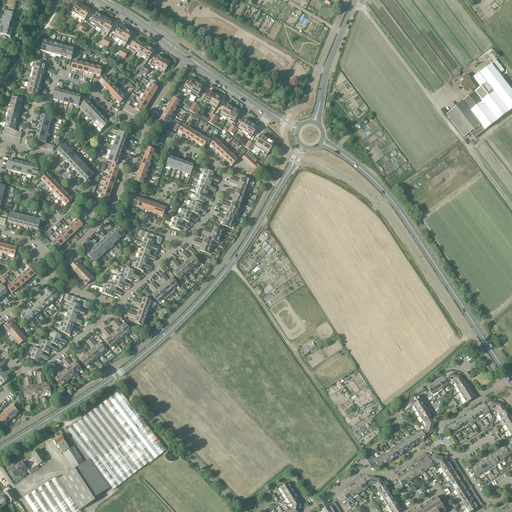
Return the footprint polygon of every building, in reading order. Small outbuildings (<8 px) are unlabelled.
[(79,15),(84,7),(83,6),(84,6),(81,4),(81,5),(78,3),(72,13),(74,15),(75,13),(79,15)] [(85,8),(84,7),(79,15),(82,18),(81,19),(84,21),(90,11),(87,9),(88,8),(85,7),(85,8)] [(3,19),(14,22),(15,18),(17,19),(18,13),(12,12),(12,13),(4,11),(3,19)] [(93,23),(97,25),(102,17),(101,16),(99,14),(99,15),(96,13),(90,23),(92,25),(93,23)] [(102,17),(97,25),(100,27),(99,29),(102,30),(108,20),(107,20),(108,19),(105,18),(102,17)] [(1,27),(12,29),(14,22),(3,19),(1,27)] [(102,30),(101,32),(104,34),(105,33),(108,34),(114,24),(111,22),(112,22),(109,20),(109,21),(108,20),(102,30)] [(120,40),(126,30),(125,29),(126,29),(123,27),(123,28),(120,26),(113,38),(115,40),(116,38),(120,40)] [(10,37),(12,29),(1,27),(0,29),(0,34),(3,35),(3,37),(5,37),(5,36),(10,37)] [(126,30),(120,40),(123,42),(122,44),(125,45),(132,34),(129,32),(130,31),(127,30),(126,30)] [(135,53),(136,52),(142,43),(141,43),(141,42),(139,40),(138,41),(136,39),(130,50),(135,53)] [(46,52),(49,42),(43,41),(41,51),(46,52)] [(142,55),(148,47),(147,46),(145,44),(145,45),(142,43),(136,52),(140,54),(139,55),(142,57),(143,55),(142,55)] [(149,47),(148,47),(142,55),(143,55),(146,57),(145,59),(148,61),(154,50),(151,49),(152,48),(149,47)] [(155,66),(158,68),(164,60),(163,59),(163,58),(161,57),(160,57),(158,56),(151,66),(154,67),(155,66)] [(164,60),(158,68),(162,70),(161,72),(164,73),(170,63),(167,62),(168,61),(165,59),(165,60),(164,60)] [(39,64),(38,63),(33,62),(32,67),(34,68),(45,71),(46,65),(40,64),(40,63),(39,63),(39,64)] [(455,108),(446,115),(463,137),(469,133),(474,139),(509,112),(511,109),(511,91),(499,75),(491,64),(479,73),(486,83),(475,92),(455,107),(455,108)] [(478,73),(473,77),(480,86),(486,82),(478,73)] [(98,81),(99,82),(103,86),(109,80),(104,76),(98,81)] [(187,90),(191,92),(197,82),(196,82),(194,80),(193,80),(190,78),(183,89),(187,91),(187,90)] [(103,86),(107,90),(113,85),(109,80),(103,86)] [(29,88),(39,91),(41,86),(30,83),(28,82),(27,87),(29,88)] [(197,83),(197,82),(191,92),(194,94),(193,95),(197,97),(203,86),(200,85),(201,84),(198,82),(197,83)] [(158,88),(156,87),(151,84),(148,89),(155,93),(158,88)] [(107,90),(111,95),(117,89),(113,85),(107,90)] [(38,96),(39,91),(29,88),(28,93),(38,96)] [(111,95),(115,99),(121,93),(117,89),(111,95)] [(145,94),(151,98),(155,93),(148,89),(145,94)] [(210,104),(215,95),(215,94),(212,92),(212,93),(209,91),(202,101),(205,103),(206,102),(210,104)] [(125,98),(121,93),(115,99),(119,103),(125,98)] [(148,103),(151,98),(145,94),(141,99),(148,103)] [(216,95),(215,95),(210,104),(213,106),(212,107),(215,109),(222,99),(219,97),(219,96),(216,95)] [(180,102),(177,100),(174,97),(170,103),(177,107),(180,102)] [(148,103),(141,99),(138,104),(145,108),(148,103)] [(91,105),(87,101),(84,103),(79,108),(83,112),(91,105)] [(167,108),(174,112),(177,107),(170,103),(167,108)] [(137,110),(139,112),(142,114),(145,108),(138,104),(135,109),(137,110)] [(224,115),(228,117),(233,108),(232,108),(233,107),(230,105),(230,106),(227,104),(220,115),(223,117),(224,115)] [(94,108),(91,105),(83,112),(87,116),(94,108)] [(98,112),(94,108),(87,116),(90,119),(98,112)] [(164,113),(171,117),(174,112),(167,108),(164,113)] [(233,108),(228,117),(231,119),(230,121),(233,123),(240,112),(237,110),(234,108),(233,108)] [(102,116),(98,112),(90,119),(94,123),(102,116)] [(164,113),(161,118),(168,122),(171,117),(164,113)] [(94,123),(98,127),(105,120),(102,116),(94,123)] [(158,123),(165,128),(168,122),(161,118),(158,123)] [(245,132),(251,123),(250,122),(247,120),(247,121),(244,119),(238,130),(241,132),(242,130),(245,132)] [(109,124),(105,120),(98,127),(101,131),(109,124)] [(251,123),(245,132),(249,134),(248,136),(251,138),(257,127),(254,125),(254,124),(252,123),(251,123)] [(178,131),(183,134),(187,127),(182,124),(178,131)] [(188,138),(192,131),(187,127),(183,134),(188,138)] [(117,136),(126,140),(128,135),(118,131),(117,136)] [(188,138),(193,141),(198,134),(192,131),(188,138)] [(193,141),(199,144),(203,137),(198,134),(193,141)] [(259,146),(262,148),(268,139),(267,139),(267,138),(265,136),(264,137),(261,135),(255,146),(258,148),(259,146)] [(115,141),(125,144),(126,140),(117,136),(115,141)] [(203,137),(199,144),(204,147),(208,140),(203,137)] [(215,149),(220,143),(216,139),(210,145),(215,149)] [(269,139),(268,139),(262,148),(261,151),(264,153),(263,154),(266,156),(274,143),(271,141),(269,139)] [(123,149),(125,144),(115,141),(113,146),(123,149)] [(219,153),(224,147),(220,143),(215,149),(219,153)] [(57,151),(61,155),(68,148),(65,144),(57,151)] [(123,149),(113,146),(111,151),(121,154),(123,149)] [(153,156),(155,150),(147,147),(145,153),(153,156)] [(223,157),(229,152),(224,147),(219,153),(223,157)] [(64,159),(72,152),(68,148),(61,155),(64,159)] [(228,162),(233,156),(235,154),(230,150),(229,152),(223,157),(228,162)] [(110,156),(119,159),(121,154),(111,151),(110,156)] [(68,163),(76,155),(72,152),(64,159),(68,163)] [(248,152),(246,154),(248,156),(250,158),(253,160),(254,161),(255,159),(248,152)] [(145,153),(143,159),(151,161),(153,156),(145,153)] [(68,163),(72,167),(79,159),(76,155),(68,163)] [(108,160),(118,164),(119,159),(110,156),(108,160)] [(166,166),(171,168),(174,158),(169,156),(166,166)] [(228,162),(232,166),(238,160),(233,156),(228,162)] [(176,170),(179,160),(174,158),(171,168),(176,170)] [(79,159),(72,167),(75,170),(83,163),(79,159)] [(151,161),(143,159),(141,164),(149,167),(151,161)] [(184,162),(179,160),(176,170),(181,171),(184,162)] [(184,162),(181,171),(185,173),(189,163),(184,162)] [(79,174),(87,167),(83,163),(75,170),(79,174)] [(194,165),(189,163),(185,173),(190,175),(194,165)] [(110,170),(118,173),(120,167),(112,164),(110,170)] [(139,170),(147,173),(149,167),(141,164),(139,170)] [(253,169),(257,173),(262,168),(257,164),(253,169)] [(79,174),(83,178),(90,171),(87,167),(79,174)] [(201,174),(213,178),(215,179),(214,181),(219,182),(220,179),(213,177),(215,173),(203,169),(201,174)] [(108,176),(116,178),(118,173),(110,170),(108,176)] [(139,170),(137,176),(145,178),(147,173),(139,170)] [(90,171),(83,178),(86,182),(94,174),(90,171)] [(45,184),(51,178),(47,174),(41,179),(45,184)] [(211,183),(213,178),(201,174),(200,179),(202,180),(211,183)] [(106,181),(114,184),(116,178),(108,176),(106,181)] [(145,178),(137,176),(135,181),(143,184),(145,178)] [(246,177),(246,178),(241,177),(240,180),(231,177),(230,180),(248,186),(249,187),(250,187),(252,181),(251,180),(252,179),(246,177)] [(55,182),(51,178),(45,184),(49,188),(55,182)] [(209,188),(211,189),(212,188),(212,187),(212,186),(210,186),(211,183),(202,180),(200,185),(209,188)] [(249,187),(248,186),(230,180),(229,183),(238,186),(237,189),(246,192),(247,189),(248,189),(249,187)] [(114,184),(106,181),(104,187),(112,190),(114,184)] [(54,192),(59,187),(55,182),(49,188),(54,192)] [(200,185),(198,184),(196,189),(198,190),(207,193),(209,190),(211,191),(211,189),(209,188),(200,185)] [(59,187),(54,192),(58,197),(64,191),(59,187)] [(102,193),(110,195),(112,190),(104,187),(102,193)] [(246,192),(237,189),(235,192),(227,189),(226,192),(243,198),(245,195),(246,195),(247,193),(246,192)] [(205,198),(207,193),(198,190),(197,195),(205,198)] [(68,195),(64,191),(58,197),(62,201),(68,195)] [(127,204),(162,216),(166,208),(135,197),(136,194),(132,192),(127,204)] [(243,198),(226,192),(225,195),(233,198),(232,201),(241,205),(241,204),(242,201),(243,201),(245,199),(243,198)] [(108,201),(110,195),(102,193),(100,198),(108,201)] [(68,195),(62,201),(66,205),(72,200),(68,195)] [(207,201),(209,201),(210,198),(208,197),(208,199),(205,198),(197,195),(195,200),(204,203),(204,201),(206,202),(207,201)] [(203,210),(203,209),(203,208),(201,207),(202,205),(190,201),(189,206),(202,211),(203,210)] [(231,204),(222,201),(221,204),(239,211),(240,207),(241,208),(242,205),(243,205),(241,204),(241,205),(232,201),(231,204)] [(239,211),(221,204),(220,207),(229,210),(228,213),(227,213),(235,216),(237,217),(238,218),(240,211),(239,211)] [(193,213),(192,213),(198,215),(199,212),(204,213),(205,210),(203,210),(202,211),(189,206),(187,211),(193,213)] [(180,214),(182,215),(193,219),(193,217),(191,216),(192,213),(193,213),(187,211),(181,209),(180,214)] [(225,216),(218,214),(217,217),(233,223),(233,222),(234,219),(235,219),(237,217),(235,216),(227,213),(225,216)] [(196,218),(193,217),(193,219),(182,215),(180,214),(178,219),(183,221),(189,223),(190,220),(195,221),(196,218)] [(233,223),(217,217),(216,219),(223,222),(222,226),(231,229),(232,225),(233,226),(234,223),(235,223),(233,222),(233,223)] [(174,218),(172,223),(184,227),(184,225),(182,224),(183,221),(178,219),(174,218)] [(77,219),(73,223),(78,229),(83,225),(77,219)] [(74,233),(78,229),(73,223),(69,228),(74,233)] [(172,223),(170,228),(180,231),(181,227),(185,229),(186,226),(184,225),(184,227),(172,223)] [(114,230),(121,237),(125,234),(117,226),(114,230)] [(70,237),(74,233),(69,228),(64,232),(70,237)] [(204,228),(203,231),(222,238),(221,237),(222,234),(223,234),(224,232),(214,228),(212,232),(211,231),(204,228)] [(110,233),(117,241),(121,237),(114,230),(110,233)] [(209,240),(215,242),(218,244),(220,240),(221,240),(222,238),(203,231),(202,234),(209,237),(209,236),(211,237),(209,240)] [(65,241),(70,237),(64,232),(60,236),(65,241)] [(106,237),(113,245),(117,241),(110,233),(106,237)] [(61,246),(65,241),(60,236),(56,240),(61,246)] [(102,241),(110,248),(113,245),(106,237),(102,241)] [(143,243),(152,247),(154,242),(152,241),(149,240),(146,239),(145,238),(143,243)] [(194,239),(193,242),(212,248),(213,249),(215,245),(214,244),(215,242),(209,240),(204,238),(203,242),(201,242),(201,241),(194,239)] [(52,245),(55,248),(57,250),(61,246),(56,240),(51,244),(52,245)] [(99,244),(106,252),(110,248),(102,241),(99,244)] [(211,251),(212,248),(193,242),(192,244),(199,247),(200,247),(201,247),(200,251),(209,254),(210,250),(211,251)] [(141,248),(150,252),(151,250),(153,251),(154,249),(156,250),(157,247),(155,246),(154,248),(152,247),(143,243),(141,248)] [(95,248),(102,256),(106,252),(99,244),(95,248)] [(95,248),(91,252),(98,259),(102,256),(95,248)] [(139,253),(149,257),(150,252),(141,248),(139,253)] [(191,258),(184,251),(182,253),(194,268),(194,267),(197,265),(198,266),(200,264),(200,265),(200,264),(193,256),(191,258)] [(98,259),(91,252),(87,255),(95,263),(98,259)] [(138,258),(147,262),(149,257),(139,253),(138,258)] [(186,262),(183,264),(189,272),(192,269),(193,270),(195,269),(194,267),(194,268),(182,253),(180,255),(186,262)] [(146,264),(147,262),(138,258),(135,257),(133,263),(136,263),(145,267),(147,268),(146,269),(149,270),(150,267),(148,266),(148,265),(146,264)] [(84,283),(86,285),(87,285),(93,279),(80,265),(82,262),(79,259),(70,267),(79,277),(80,277),(85,282),(84,283)] [(181,266),(174,259),(172,261),(184,276),(185,276),(187,274),(188,274),(190,273),(189,272),(183,264),(181,266)] [(185,276),(184,276),(172,261),(170,263),(176,271),(173,273),(179,280),(182,278),(183,279),(185,277),(185,276)] [(134,269),(143,272),(145,267),(136,263),(134,269)] [(25,272),(30,278),(35,274),(30,268),(25,272)] [(136,277),(136,276),(134,275),(135,272),(126,268),(124,273),(136,277)] [(21,276),(26,282),(30,278),(25,272),(21,276)] [(120,277),(126,280),(132,282),(133,278),(137,280),(138,277),(136,276),(136,277),(124,273),(122,272),(120,277)] [(169,281),(163,273),(160,275),(173,290),(176,287),(176,288),(179,286),(179,287),(179,286),(172,278),(169,281)] [(173,290),(160,275),(158,277),(164,284),(162,287),(168,294),(171,292),(173,291),(174,291),(173,290)] [(16,280),(21,286),(26,282),(21,276),(16,280)] [(126,280),(120,277),(117,276),(115,282),(126,286),(126,284),(125,283),(126,280)] [(17,290),(21,286),(16,280),(11,284),(17,290)] [(125,289),(126,287),(128,288),(129,285),(126,284),(126,286),(115,282),(112,281),(110,286),(116,288),(122,290),(123,288),(125,289)] [(168,294),(162,287),(159,289),(153,282),(151,284),(163,298),(166,296),(166,297),(168,295),(169,295),(168,294)] [(1,284),(0,285),(0,290),(4,296),(8,292),(1,284)] [(12,294),(17,290),(11,284),(7,288),(12,294)] [(116,293),(117,292),(115,291),(116,288),(110,286),(105,284),(103,289),(116,293)] [(163,298),(151,284),(148,286),(154,293),(152,295),(158,302),(161,300),(161,301),(163,299),(164,300),(164,299),(163,298)] [(59,296),(56,293),(53,289),(51,290),(50,289),(49,289),(47,287),(45,290),(46,291),(47,291),(55,300),(59,296)] [(118,296),(119,292),(117,292),(116,293),(103,289),(101,293),(113,298),(114,294),(118,296)] [(51,303),(55,300),(47,291),(46,291),(48,293),(45,296),(51,303)] [(37,296),(38,298),(39,297),(49,308),(53,305),(51,303),(45,296),(42,298),(39,294),(37,296)] [(40,300),(37,302),(43,310),(45,312),(49,308),(39,297),(38,298),(40,300)] [(150,308),(151,304),(152,304),(153,302),(143,298),(142,301),(133,298),(132,301),(150,308)] [(28,303),(30,305),(31,304),(39,313),(43,310),(37,302),(34,305),(31,301),(28,303)] [(151,308),(150,308),(132,301),(131,304),(140,307),(139,311),(148,314),(149,310),(150,311),(151,308)] [(71,303),(69,308),(81,312),(81,310),(83,307),(81,306),(78,305),(75,304),(73,303),(71,303)] [(32,307),(29,309),(35,317),(36,319),(40,315),(39,313),(31,304),(30,305),(32,307)] [(31,320),(35,317),(29,309),(26,312),(23,308),(20,310),(22,312),(23,311),(31,320)] [(81,310),(81,312),(69,308),(68,313),(77,316),(78,313),(83,314),(84,311),(81,310)] [(22,312),(21,312),(21,313),(23,315),(21,316),(27,324),(31,320),(23,311),(22,312)] [(146,320),(147,316),(148,317),(149,314),(148,314),(139,311),(138,314),(129,311),(128,314),(146,320)] [(78,320),(78,319),(76,318),(77,316),(68,313),(65,312),(64,317),(77,322),(78,320)] [(127,316),(136,320),(134,323),(143,326),(145,322),(146,323),(147,320),(146,320),(128,314),(127,316)] [(77,323),(79,324),(80,321),(78,320),(77,322),(64,317),(62,322),(76,327),(77,323)] [(4,327),(19,345),(26,339),(14,325),(16,323),(13,319),(4,327)] [(118,327),(120,328),(126,335),(128,333),(129,334),(132,332),(125,324),(122,326),(116,319),(113,321),(118,327)] [(76,327),(62,322),(60,327),(74,332),(74,330),(76,327)] [(58,332),(70,336),(70,334),(72,335),(73,334),(73,333),(75,334),(77,331),(74,330),(74,332),(60,327),(58,332)] [(108,335),(110,337),(116,344),(119,342),(122,341),(121,340),(115,333),(112,335),(106,327),(104,329),(108,335)] [(121,340),(124,337),(124,338),(127,337),(126,335),(120,328),(117,330),(115,333),(121,340)] [(53,333),(51,338),(62,342),(63,340),(60,340),(62,336),(53,333)] [(110,337),(105,341),(111,348),(114,346),(114,347),(117,345),(116,344),(110,337)] [(65,341),(63,340),(62,342),(51,338),(49,343),(52,344),(58,346),(59,343),(64,344),(65,341)] [(41,340),(39,345),(53,350),(54,348),(54,347),(53,347),(52,346),(52,344),(49,343),(41,340)] [(101,355),(104,352),(105,353),(107,352),(100,343),(95,347),(101,355)] [(49,354),(50,351),(52,352),(52,351),(55,352),(56,349),(54,348),(53,350),(39,345),(37,350),(43,352),(49,354)] [(96,359),(99,356),(100,357),(102,356),(101,355),(95,347),(90,352),(96,359)] [(32,348),(30,353),(41,357),(44,358),(44,356),(42,355),(43,352),(37,350),(32,348)] [(90,352),(85,356),(91,363),(94,360),(95,361),(97,360),(96,359),(90,352)] [(41,357),(30,353),(28,358),(40,362),(41,357)] [(91,363),(85,356),(80,360),(86,367),(89,365),(92,364),(91,363)] [(71,363),(66,357),(64,359),(68,365),(70,367),(70,366),(76,374),(79,372),(82,370),(75,362),(72,365),(70,363),(71,363)] [(71,378),(74,376),(77,375),(76,374),(70,366),(70,367),(65,371),(71,378)] [(66,382),(69,380),(69,381),(72,379),(71,378),(65,371),(60,375),(66,382)] [(0,386),(9,379),(5,375),(0,379),(0,386)] [(41,382),(42,385),(42,384),(44,394),(47,393),(47,394),(50,394),(51,392),(50,392),(48,383),(45,384),(44,382),(43,375),(40,375),(41,382)] [(60,388),(61,386),(64,384),(64,385),(67,383),(66,382),(60,375),(55,379),(58,383),(56,384),(59,388),(60,388)] [(452,383),(454,376),(449,375),(444,379),(447,384),(451,382),(452,383)] [(457,387),(463,383),(459,377),(454,376),(452,383),(455,383),(457,387)] [(447,384),(444,379),(443,378),(440,380),(439,379),(437,380),(442,388),(448,385),(447,384)] [(442,388),(437,380),(435,382),(432,384),(437,392),(442,388)] [(463,383),(457,387),(456,387),(459,392),(468,387),(466,385),(465,386),(463,383)] [(42,385),(36,386),(37,395),(41,394),(41,395),(44,395),(44,394),(42,384),(42,385)] [(429,385),(426,387),(433,397),(439,394),(437,392),(432,384),(429,386),(429,385)] [(36,386),(29,387),(31,396),(35,396),(38,396),(37,395),(36,386)] [(31,398),(31,396),(29,387),(23,388),(24,397),(28,397),(28,398),(31,398)] [(468,387),(459,392),(463,397),(470,393),(468,390),(469,389),(468,387)] [(90,459),(108,488),(111,486),(114,490),(149,462),(150,463),(167,450),(120,390),(68,430),(90,459)] [(470,393),(463,397),(466,403),(474,398),(473,395),(472,396),(470,393)] [(417,396),(410,401),(413,406),(421,401),(420,399),(419,399),(417,396)] [(423,403),(421,401),(413,406),(416,411),(423,406),(422,403),(423,403)] [(485,406),(489,412),(492,410),(494,411),(496,404),(491,403),(485,406)] [(496,404),(494,411),(496,411),(498,414),(504,411),(500,405),(496,404)] [(479,408),(484,416),(489,413),(489,412),(485,406),(485,405),(482,407),(481,406),(479,408)] [(16,415),(19,412),(13,406),(0,416),(0,421),(4,426),(7,424),(6,423),(11,419),(11,420),(17,416),(16,415)] [(423,406),(416,411),(419,416),(428,411),(427,409),(426,410),(423,406)] [(484,416),(479,408),(477,409),(477,410),(474,412),(479,419),(484,416)] [(505,410),(504,411),(498,414),(498,415),(501,420),(509,415),(508,413),(507,413),(505,410)] [(429,413),(428,411),(419,416),(423,422),(423,421),(429,417),(430,417),(428,414),(429,413)] [(479,419),(474,412),(471,414),(471,413),(469,414),(474,423),(479,419)] [(474,423),(469,414),(467,416),(467,417),(464,418),(469,426),(474,423)] [(509,415),(501,420),(504,425),(511,421),(510,417),(511,417),(509,415)] [(426,425),(425,427),(432,428),(433,423),(429,417),(423,421),(426,425)] [(469,426),(464,418),(461,421),(460,420),(458,421),(464,429),(469,426)] [(464,429),(458,421),(456,422),(457,423),(454,425),(458,433),(464,429)] [(448,428),(453,436),(458,433),(454,425),(450,427),(450,426),(448,428)] [(425,429),(421,431),(425,437),(431,433),(432,428),(425,427),(425,429)] [(421,431),(416,434),(421,442),(423,441),(422,440),(426,438),(425,437),(421,431)] [(421,442),(416,434),(411,437),(415,444),(418,442),(419,443),(421,442)] [(57,445),(59,448),(65,443),(64,441),(65,440),(61,435),(56,438),(55,438),(54,439),(54,440),(53,440),(56,446),(57,445)] [(404,438),(405,440),(410,448),(413,447),(412,446),(415,444),(411,437),(409,435),(404,438)] [(410,448),(405,440),(400,444),(405,451),(408,449),(408,450),(410,448)] [(73,470),(59,479),(80,510),(95,501),(93,499),(109,489),(108,488),(90,459),(84,463),(73,446),(69,449),(65,443),(59,448),(73,470)] [(402,453),(405,451),(400,444),(395,447),(400,455),(402,454),(402,453)] [(398,456),(400,455),(395,447),(390,450),(394,458),(397,456),(398,456)] [(499,451),(504,459),(509,456),(509,455),(505,449),(504,448),(501,450),(499,451)] [(31,454),(38,465),(46,460),(39,449),(31,454)] [(176,457),(176,455),(176,454),(176,453),(174,451),(173,450),(171,450),(168,450),(167,451),(166,452),(165,453),(165,454),(165,455),(165,456),(165,457),(166,459),(168,460),(169,461),(170,461),(172,461),(173,461),(174,459),(175,459),(176,458),(176,457)] [(394,458),(390,450),(385,454),(390,462),(392,460),(391,459),(394,458)] [(505,461),(504,459),(499,451),(497,452),(497,453),(494,455),(500,464),(502,463),(503,462),(504,461),(505,461)] [(426,459),(424,461),(429,469),(433,466),(432,465),(429,459),(427,456),(425,453),(423,455),(426,459)] [(387,463),(390,462),(385,454),(379,457),(384,464),(387,462),(387,463)] [(429,459),(432,465),(436,463),(438,463),(439,457),(434,455),(431,458),(429,455),(427,456),(429,459)] [(500,464),(494,455),(491,457),(490,456),(488,457),(495,468),(496,467),(497,466),(500,464)] [(381,466),(384,464),(379,457),(374,460),(375,462),(379,468),(381,467),(381,466)] [(440,464),(442,467),(448,463),(444,458),(439,457),(438,463),(440,464)] [(495,468),(488,457),(486,459),(487,460),(483,462),(489,471),(495,468)] [(418,458),(416,459),(424,472),(429,469),(424,461),(421,463),(418,458)] [(417,465),(415,467),(420,475),(424,472),(416,459),(414,460),(417,465)] [(441,468),(444,472),(452,467),(450,465),(455,462),(453,459),(450,461),(451,462),(448,463),(442,467),(441,468)] [(15,477),(27,470),(22,462),(10,470),(11,469),(16,476),(15,477)] [(489,471),(483,462),(480,463),(478,464),(484,474),(489,471)] [(409,464),(407,465),(415,477),(420,475),(415,467),(412,468),(409,464)] [(476,466),(473,468),(479,478),(484,474),(478,464),(476,465),(476,466)] [(411,480),(415,477),(407,465),(405,466),(408,471),(406,472),(411,480)] [(453,470),(452,467),(444,472),(446,477),(459,469),(458,467),(453,470)] [(401,475),(406,483),(411,480),(406,472),(403,474),(400,469),(398,471),(401,475)] [(446,477),(449,481),(457,476),(456,474),(460,471),(459,469),(446,477)] [(399,477),(396,472),(393,473),(394,474),(397,479),(400,484),(402,486),(406,483),(401,475),(399,477)] [(81,511),(80,510),(59,479),(58,476),(24,498),(33,511),(81,511)] [(450,487),(452,486),(465,478),(464,476),(459,479),(457,476),(449,481),(448,482),(448,483),(448,484),(449,486),(450,486),(450,487)] [(370,478),(364,482),(367,487),(371,485),(373,485),(374,479),(370,478)] [(465,478),(452,486),(455,490),(463,485),(461,483),(466,480),(465,478)] [(374,479),(373,485),(375,486),(377,489),(383,486),(379,480),(374,479)] [(367,487),(364,482),(363,480),(360,482),(360,481),(357,483),(363,491),(368,488),(367,487)] [(283,493),(291,488),(288,483),(280,488),(283,493)] [(356,485),(353,487),(357,494),(363,491),(357,483),(355,484),(356,485)] [(384,485),(383,486),(377,489),(377,490),(380,495),(388,490),(387,488),(386,488),(384,485)] [(463,485),(455,490),(458,495),(470,487),(469,485),(465,488),(463,485)] [(357,494),(353,487),(349,489),(349,488),(347,489),(352,498),(357,494)] [(470,487),(458,495),(461,499),(469,494),(467,492),(472,489),(470,487)] [(291,488),(283,493),(287,498),(294,493),(291,488)] [(347,501),(352,498),(347,489),(345,491),(342,494),(346,499),(347,501)] [(9,490),(4,494),(5,495),(9,501),(10,503),(15,500),(9,490)] [(380,495),(383,500),(391,495),(389,492),(388,490),(380,495)] [(292,502),(298,498),(294,493),(287,498),(290,503),(292,502)] [(469,494),(461,499),(463,504),(476,496),(475,494),(470,497),(469,494)] [(0,511),(0,507),(0,508),(9,501),(5,495),(0,498),(0,511)] [(391,495),(383,500),(387,505),(395,500),(393,498),(393,499),(391,495)] [(476,496),(463,504),(466,508),(474,503),(473,501),(477,498),(476,496)] [(444,511),(446,511),(442,505),(441,504),(436,497),(430,501),(431,502),(429,503),(428,502),(424,504),(425,505),(423,507),(422,505),(419,507),(418,506),(418,507),(416,509),(416,508),(412,510),(413,511),(411,511),(410,511),(408,511),(444,511)] [(293,508),(300,509),(301,504),(298,498),(292,502),(294,505),(293,508)] [(387,505),(390,510),(397,506),(395,503),(396,502),(395,500),(387,505)] [(331,507),(335,504),(334,502),(331,504),(322,510),(322,511),(328,511),(332,509),(331,507)] [(474,503),(466,508),(468,511),(470,511),(472,511),(473,511),(479,507),(482,505),(481,503),(476,506),(474,503)]
